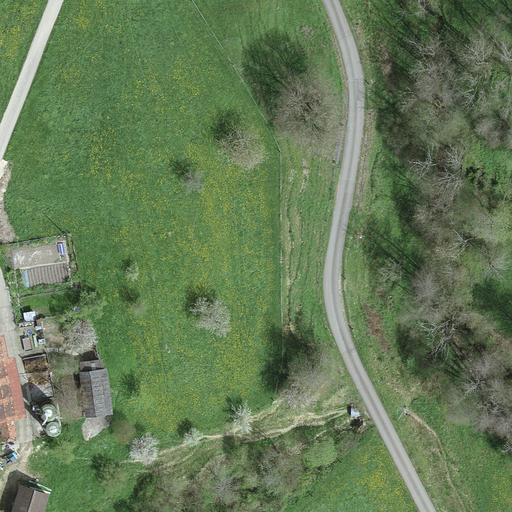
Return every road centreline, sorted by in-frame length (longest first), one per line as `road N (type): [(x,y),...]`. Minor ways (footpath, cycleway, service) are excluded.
road 1 (residential): [(428,511),(343,342),(331,296),(356,107),(353,63),(331,0)]
road 2 (track): [(0,236),(20,278),(49,419),(22,511)]
road 3 (track): [(0,157),(58,0)]
